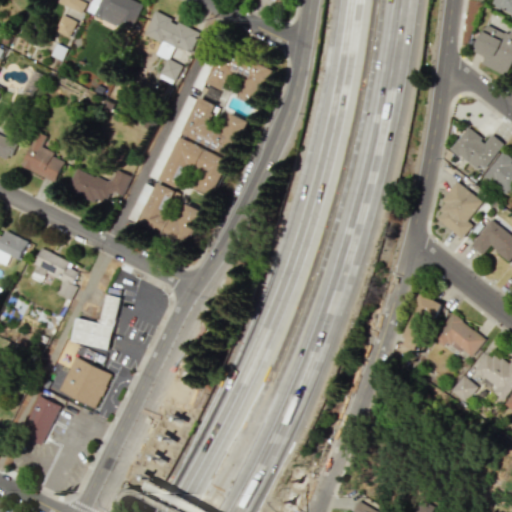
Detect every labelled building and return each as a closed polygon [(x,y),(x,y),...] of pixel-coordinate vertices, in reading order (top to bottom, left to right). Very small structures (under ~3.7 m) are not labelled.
[(57,0),(56,2),(81,13),(86,2),(81,0),(57,0)] [(94,0),(91,0),(86,13),(131,30),(142,2),(136,0),(100,0),(99,2),(94,0)] [(511,14),(511,0),(492,0),(490,6),(511,14)] [(190,52),(199,31),(153,11),(143,35),(160,42),(155,53),(175,62),(181,49),(190,52)] [(54,31),(69,37),(76,21),(61,15),(54,31)] [(481,64),(506,76),(511,63),(511,26),(511,27),(508,35),(486,24),(472,51),(484,57),(481,64)] [(205,81),(223,91),(234,71),(245,77),(236,94),(255,105),(270,77),(222,51),(205,81)] [(181,65),(166,58),(157,76),(172,83),(181,65)] [(181,134),(231,157),(247,121),(228,112),(222,127),(211,122),(219,106),(197,97),(181,134)] [(482,172),(503,143),(491,134),(486,140),(467,126),(450,148),(482,172)] [(0,155),(8,159),(20,135),(1,127),(0,128),(0,155)] [(65,159),(43,149),(49,137),(36,131),(20,166),(55,182),(65,159)] [(159,180),(178,188),(186,169),(195,173),(188,191),(211,200),(227,158),(176,138),(159,180)] [(483,175),(507,193),(511,186),(511,159),(502,151),(483,175)] [(130,175),(115,169),(110,182),(75,168),(66,190),(102,205),(108,191),(122,196),(130,175)] [(457,179),(484,200),(468,219),(474,223),(463,237),(439,218),(443,213),(440,210),(445,203),(441,199),(457,179)] [(137,226),(188,246),(203,208),(185,201),(178,218),(166,213),(175,190),(154,182),(137,226)] [(508,261),(511,256),(511,235),(491,219),(470,245),(482,255),(489,246),(508,261)] [(27,240),(4,230),(1,236),(0,235),(0,262),(5,265),(10,255),(19,259),(27,240)] [(56,294),(70,300),(76,286),(72,284),(77,272),(66,267),(69,260),(40,248),(33,264),(35,265),(31,276),(42,281),(45,273),(61,280),(56,294)] [(109,349),(120,297),(106,294),(100,322),(76,317),(71,341),(109,349)] [(400,343),(419,351),(439,302),(421,294),(400,343)] [(443,347),(448,341),(469,358),(485,339),(453,313),(433,338),(443,347)] [(502,400),(511,387),(511,360),(507,365),(488,350),(473,370),(481,376),(478,381),(502,400)] [(59,393),(98,407),(110,371),(72,357),(59,393)] [(450,391),(466,403),(478,386),(463,374),(450,391)] [(42,445),(60,405),(39,395),(20,434),(42,445)] [(388,511),(360,497),(351,511),(388,511)] [(414,511),(433,511),(436,507),(422,499),(414,511)]
